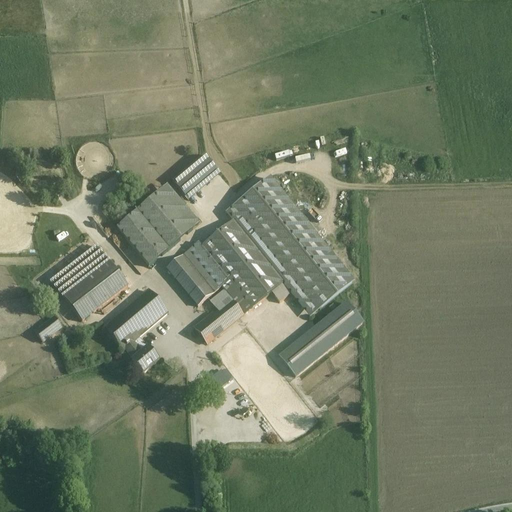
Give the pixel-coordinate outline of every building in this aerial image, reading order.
[(206,156),(173,182),(188,200),(220,174),(206,156)] [(269,180),(226,215),(232,222),(283,285),(310,319),(353,284),(269,180)] [(166,189),(117,230),(149,268),(198,226),(166,189)] [(283,285),(232,222),(200,248),(229,283),(232,286),(251,311),(283,285)] [(198,308),(229,283),(200,248),(198,245),(167,271),(198,308)] [(98,248),(52,283),(82,323),(128,288),(98,248)] [(251,311),(232,286),(210,304),(217,312),(195,330),(207,346),(251,311)] [(149,293),(105,330),(123,352),(124,351),(138,339),(167,315),(149,293)] [(362,325),(346,305),(280,359),(296,379),(362,325)] [(47,325),(35,334),(43,344),(61,329),(54,319),(47,325)] [(147,350),(138,339),(124,351),(134,362),(132,363),(143,376),(159,362),(148,350),(147,350)]
